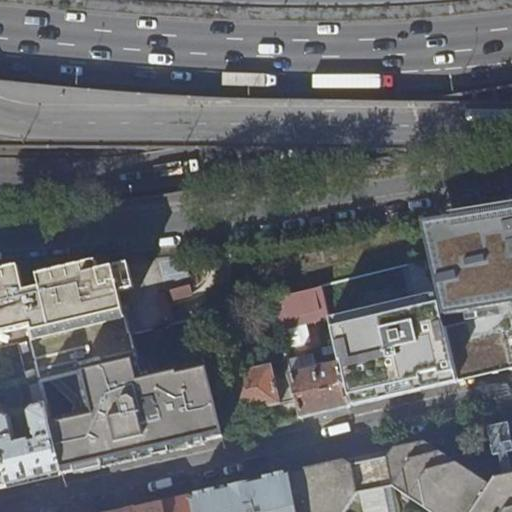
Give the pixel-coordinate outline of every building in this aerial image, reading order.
[(441,309),(445,329),(458,383),(511,370),(511,206),(499,209),(422,222),(441,309)] [(430,269),(429,261),(410,265),(411,273),(430,269)] [(0,334),(27,328),(39,383),(40,382),(83,372),(134,360),(139,359),(133,334),(133,333),(131,334),(120,293),(135,289),(128,264),(98,271),(96,263),(36,278),(39,289),(23,293),(18,270),(0,274),(0,334)] [(329,319),(322,287),(275,299),(282,330),(329,319)] [(437,296),(330,320),(351,408),(458,383),(437,296)] [(216,322),(213,314),(196,318),(197,326),(216,322)] [(141,316),(143,328),(149,327),(146,315),(141,316)] [(197,326),(196,318),(167,326),(173,350),(201,343),(197,326)] [(167,326),(133,334),(139,359),(163,353),(173,350),(167,326)] [(93,416),(50,425),(62,475),(224,436),(210,369),(179,375),(179,372),(139,382),(134,360),(83,372),(93,416)] [(292,375),(289,360),(227,375),(236,415),(298,401),(292,375)] [(298,401),(302,419),(351,408),(346,388),(340,364),(292,375),(298,401)] [(0,415),(0,454),(8,487),(62,475),(50,425),(46,408),(40,382),(39,383),(30,385),(35,407),(33,408),(28,415),(34,440),(16,445),(10,418),(3,415),(0,415)] [(423,443),(391,450),(384,461),(390,490),(423,511),(511,511),(511,476),(495,480),(490,487),(423,443)] [(341,461),(288,474),(295,511),(344,511),(355,496),(349,467),(341,461)] [(349,467),(355,496),(372,493),(390,490),(384,461),(366,464),(349,467)] [(190,496),(193,511),(295,511),(288,474),(264,479),(232,487),(190,496)] [(162,503),(164,511),(193,511),(190,496),(162,503)] [(137,508),(137,511),(164,511),(162,503),(137,508)]
